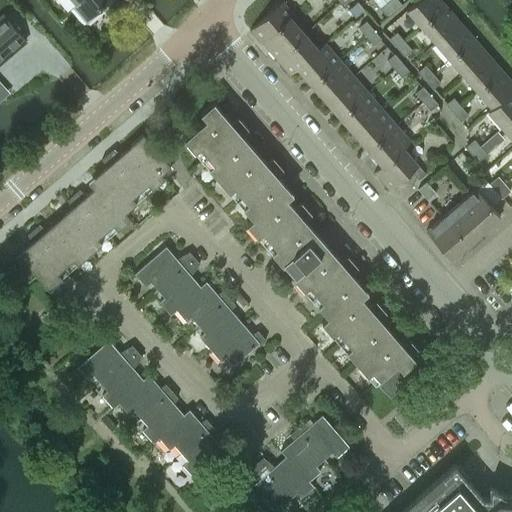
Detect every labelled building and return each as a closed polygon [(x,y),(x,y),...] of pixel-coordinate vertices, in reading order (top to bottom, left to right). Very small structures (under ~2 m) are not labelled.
[(72,0),(76,5),(74,7),(86,22),(101,9),(99,7),(102,4),(102,3),(105,0),(72,0)] [(395,11),(402,4),(398,0),(388,0),(387,2),(395,11)] [(420,25),(444,4),(440,0),(416,0),(406,9),(420,25)] [(364,9),(363,9),(357,1),(348,9),(355,17),(364,9)] [(267,46),(297,19),(282,2),(249,30),(260,43),(262,41),(267,46)] [(387,17),(395,11),(387,2),(379,8),(387,17)] [(434,42),(459,21),(444,4),(420,25),(434,42)] [(0,61),(26,40),(4,14),(0,16),(0,61)] [(304,33),(307,30),(297,19),(267,46),(282,63),(309,40),(304,33)] [(365,35),(373,29),(365,20),(358,27),(365,35)] [(448,58),(472,37),(459,21),(434,42),(448,58)] [(373,44),(381,38),(373,29),(365,35),(373,44)] [(396,47),(404,40),(396,31),(388,38),(396,47)] [(462,75),(487,54),(472,37),(448,58),(462,75)] [(324,42),(317,48),(309,40),(282,63),(291,73),(297,68),(304,76),(332,51),(324,42)] [(404,55),(411,49),(404,40),(396,47),(404,55)] [(319,93),(347,69),(332,51),(304,76),(319,93)] [(394,68),(401,61),(394,53),(386,60),(394,68)] [(477,91),(501,70),(487,54),(462,75),(477,91)] [(401,77),(409,70),(401,61),(394,68),(401,77)] [(424,79),(432,73),(425,64),(417,70),(424,79)] [(334,111),(363,87),(347,69),(319,93),(334,111)] [(490,107),(511,88),(511,82),(501,70),(477,91),(490,107)] [(432,88),(440,82),(432,73),(424,79),(432,88)] [(422,101),(430,94),(422,86),(415,92),(422,101)] [(350,129),(378,104),(363,87),(334,111),(350,129)] [(501,127),(511,117),(511,88),(490,107),(486,110),(501,127)] [(430,110),(437,103),(430,94),(422,101),(430,110)] [(453,112),(460,105),(453,96),(445,103),(453,112)] [(226,123),(216,112),(220,108),(214,100),(200,112),(206,119),(184,138),(202,158),(219,178),(236,198),(253,218),(248,223),(265,243),(283,264),(285,263),(295,274),(293,275),(295,277),(299,282),(303,287),(311,297),(328,316),(322,321),(340,342),(357,362),(375,383),(378,380),(380,383),(379,383),(390,396),(397,389),(396,388),(398,386),(399,388),(409,379),(402,371),(416,358),(412,354),(415,351),(418,349),(411,340),(407,342),(403,345),(402,343),(398,347),(388,336),(379,324),(383,321),(381,319),(387,312),(381,306),(376,300),(369,305),(367,303),(363,306),(354,296),(360,291),(350,279),(353,276),(352,274),(358,267),(352,261),(347,255),(339,260),(338,258),(334,261),(330,256),(314,238),(304,226),(307,223),(306,221),(312,214),(306,208),(301,201),(293,206),(292,205),(288,208),(280,198),(285,193),(275,181),(279,177),(277,175),(283,168),(278,162),(273,156),(265,161),(263,159),(260,163),(250,152),(241,141),(245,137),(243,135),(249,128),(244,122),(238,116),(230,121),(229,120),(226,123)] [(365,146),(393,122),(378,104),(350,129),(365,146)] [(460,121),(468,114),(460,105),(453,112),(460,121)] [(511,140),(511,117),(501,127),(511,140)] [(403,148),(410,141),(393,122),(365,146),(381,165),(402,148),(403,148)] [(161,173),(170,165),(143,133),(131,144),(135,148),(126,156),(123,153),(121,154),(113,148),(102,158),(107,166),(105,168),(108,172),(96,182),(101,188),(91,196),(88,193),(87,194),(79,189),(67,199),(72,207),(70,209),(73,212),(51,231),(48,228),(46,230),(39,224),(28,234),(32,242),(30,243),(33,247),(22,256),(49,288),(131,217),(125,211),(165,177),(161,173)] [(471,154),(480,145),(473,138),(464,146),(471,154)] [(477,161),(486,153),(480,145),(471,154),(477,161)] [(425,173),(403,148),(402,148),(381,165),(374,171),(389,188),(410,170),(418,179),(425,173)] [(501,198),(509,190),(497,176),(488,183),(501,198)] [(427,199),(435,191),(426,181),(417,188),(427,199)] [(449,258),(474,237),(499,216),(474,187),(449,209),(424,230),(449,258)] [(189,251),(177,258),(166,245),(135,272),(146,285),(150,281),(157,289),(194,257),(189,251)] [(191,275),(200,263),(194,257),(157,289),(164,297),(159,301),(170,314),(176,309),(201,286),(191,275)] [(223,290),(218,294),(207,281),(201,286),(176,309),(186,321),(191,316),(198,324),(229,297),(223,290)] [(231,309),(235,304),(229,297),(198,324),(205,332),(200,336),(210,348),(242,321),(231,309)] [(258,330),(252,333),(242,321),(210,348),(221,360),(226,356),(233,365),(259,342),(260,344),(266,339),(258,330)] [(132,344),(120,352),(109,339),(77,366),(89,379),(94,375),(100,382),(137,350),(132,344)] [(134,367),(142,356),(137,350),(100,382),(107,390),(102,394),(113,408),(119,402),(144,379),(143,379),(134,367)] [(166,383),(160,386),(149,374),(143,379),(144,379),(119,402),(129,414),(134,410),(141,418),(172,390),(166,383)] [(174,402),(178,397),(172,390),(141,418),(147,425),(143,430),(154,442),(160,437),(159,437),(184,414),(184,413),(174,402)] [(206,418),(200,421),(189,409),(184,413),(184,414),(159,437),(160,437),(169,448),(174,444),(181,452),(212,425),(206,418)] [(336,456),(349,445),(323,415),(309,426),(304,421),(297,427),(325,459),(332,452),(336,456)] [(214,437),(218,432),(212,425),(181,452),(188,460),(183,464),(194,477),(225,450),(214,437)] [(317,465),(325,459),(297,427),(290,433),(294,440),(281,450),(286,456),(286,455),(309,480),(310,479),(321,470),(317,465)] [(310,479),(309,480),(286,455),(286,456),(274,465),(264,456),(257,462),(290,499),(297,492),(302,497),(315,485),(310,479)] [(282,505),(290,499),(257,462),(252,467),(259,479),(246,490),(265,511),(284,511),(286,510),(282,505)] [(482,496),(456,466),(454,463),(397,511),(511,511),(511,493),(510,493),(502,491),(496,488),(489,484),(488,496),(482,496)]
